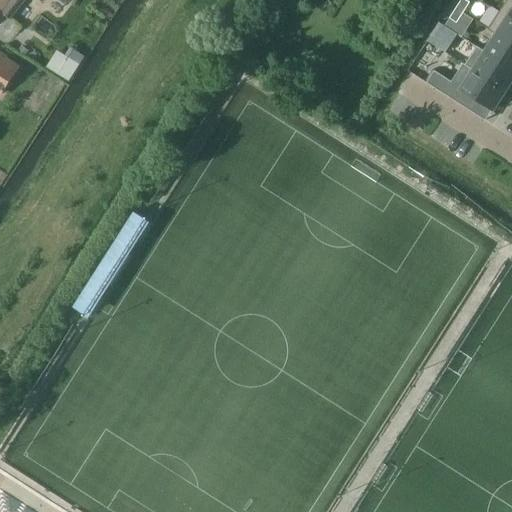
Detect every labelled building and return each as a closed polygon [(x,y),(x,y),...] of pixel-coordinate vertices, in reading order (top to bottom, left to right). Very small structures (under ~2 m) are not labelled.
[(10,0),(0,13),(7,18),(21,0),(65,0),(67,0),(66,0),(10,0)] [(463,0),(461,0),(456,9),(463,14),(469,4),(463,0)] [(511,0),(506,0),(500,10),(511,18),(511,0)] [(456,9),(449,19),(456,24),(463,14),(456,9)] [(511,18),(500,10),(488,29),(496,34),(511,44),(511,18)] [(444,27),(437,37),(445,42),(451,32),(444,27)] [(511,44),(496,34),(484,53),(511,71),(511,44)] [(31,35),(21,47),(35,59),(45,47),(31,35)] [(438,48),(427,41),(423,48),(433,55),(438,48)] [(59,53),(48,69),(70,83),(77,72),(81,67),(59,53)] [(511,80),(511,71),(484,53),(473,71),(505,91),(511,80)] [(0,88),(13,68),(0,59),(0,88)] [(505,91),(473,71),(461,89),(493,110),(505,91)] [(150,222),(135,212),(73,308),(88,318),(102,297),(107,300),(114,289),(109,286),(129,254),(135,257),(142,246),(136,243),(150,222)]
